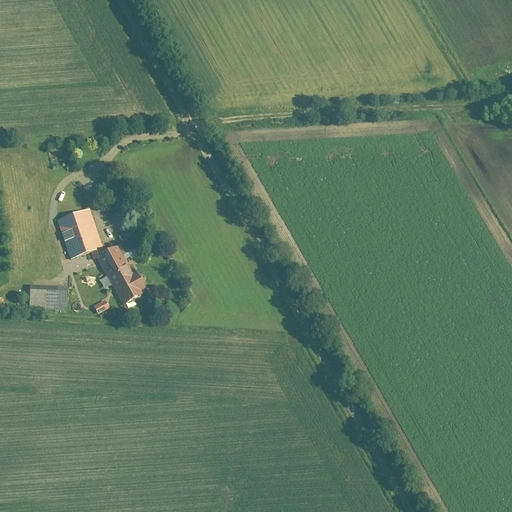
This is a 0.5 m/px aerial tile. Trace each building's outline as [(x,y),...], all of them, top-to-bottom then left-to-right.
[(89,213),(57,223),(69,262),(101,252),(89,213)] [(122,247),(117,249),(122,258),(138,250),(138,249),(130,234),(118,240),(122,247)] [(140,298),(140,296),(144,294),(134,274),(129,276),(116,252),(96,262),(120,308),(140,298)] [(29,289),(29,311),(67,311),(67,289),(29,289)] [(92,310),(97,318),(108,311),(104,303),(92,310)]
